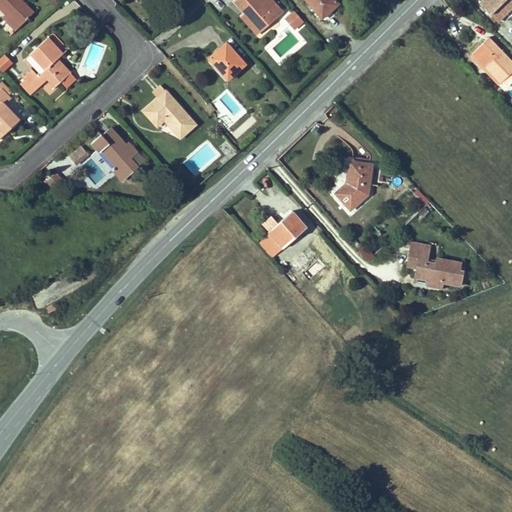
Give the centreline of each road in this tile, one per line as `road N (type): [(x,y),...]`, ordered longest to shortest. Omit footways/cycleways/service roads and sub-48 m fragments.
road 1 (secondary): [(65,358),(158,252),(420,0)]
road 2 (residential): [(0,184),(149,52),(98,0)]
road 3 (unknown): [(268,151),(365,262),(399,264)]
